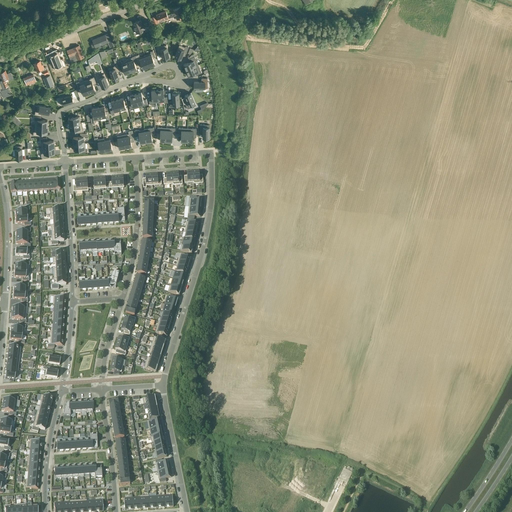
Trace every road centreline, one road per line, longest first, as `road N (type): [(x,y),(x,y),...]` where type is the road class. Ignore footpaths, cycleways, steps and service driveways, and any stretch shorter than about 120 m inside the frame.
road 1 (residential): [(135,157),(203,153),(211,162),(202,254),(162,386)]
road 2 (tertiary): [(0,59),(152,0)]
road 3 (residential): [(135,157),(135,238),(122,298)]
road 4 (residential): [(64,162),(72,302)]
road 5 (residential): [(162,386),(186,511)]
road 6 (residential): [(64,162),(60,113),(131,81)]
road 7 (residential): [(3,301),(0,175)]
road 8 (residential): [(101,389),(115,511)]
road 9 (residential): [(60,392),(45,511)]
